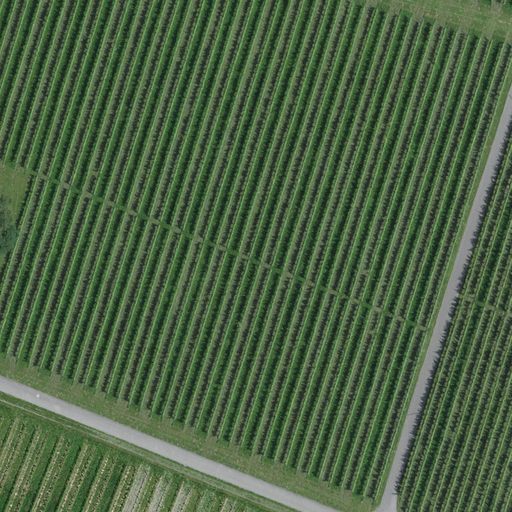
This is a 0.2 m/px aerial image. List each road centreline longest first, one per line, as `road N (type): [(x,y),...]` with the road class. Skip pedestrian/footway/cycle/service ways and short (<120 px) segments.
road 1 (track): [(391,511),(511,108)]
road 2 (track): [(324,511),(0,393)]
